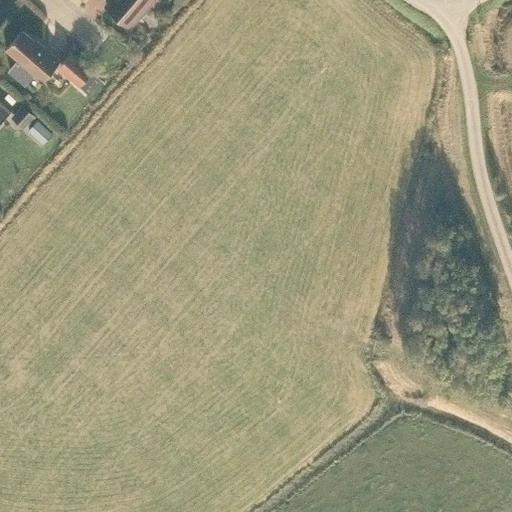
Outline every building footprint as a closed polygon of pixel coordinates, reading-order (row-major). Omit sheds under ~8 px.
[(130,26),(152,0),(111,0),(107,6),(130,26)] [(41,81),(60,60),(37,40),(35,41),(23,30),(7,49),(19,59),(10,70),(25,83),(33,74),(41,81)] [(93,71),(71,51),(57,67),(79,87),(93,71)] [(0,124),(12,111),(0,100),(0,124)] [(25,128),(36,115),(22,103),(10,116),(25,128)] [(33,128),(50,136),(55,128),(37,120),(33,128)]
